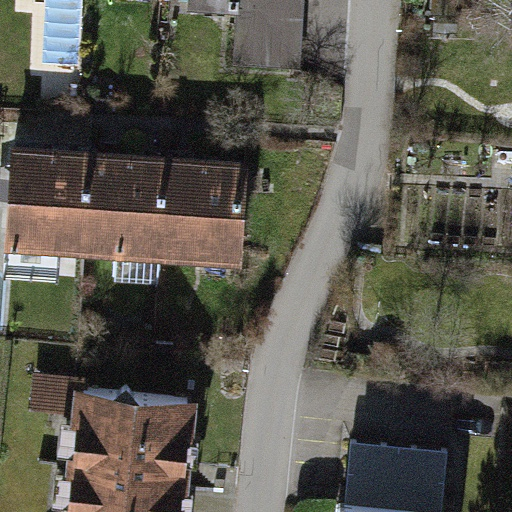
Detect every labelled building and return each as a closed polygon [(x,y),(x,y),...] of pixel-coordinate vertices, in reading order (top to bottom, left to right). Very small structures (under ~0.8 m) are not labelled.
[(297,0),(238,0),(238,5),(233,61),(293,66),(297,0)] [(93,152),(14,147),(8,263),(16,272),(53,273),(55,241),(87,242),(93,152)] [(168,157),(93,152),(87,242),(162,247),(168,157)] [(245,162),(168,157),(162,247),(239,252),(245,162)] [(395,368),(399,344),(375,341),(372,365),(395,368)] [(115,389),(86,385),(71,511),(176,511),(188,397),(137,392),(127,380),(115,389)] [(346,502),(353,503),(352,511),(442,511),(448,448),(351,439),(346,502)]
